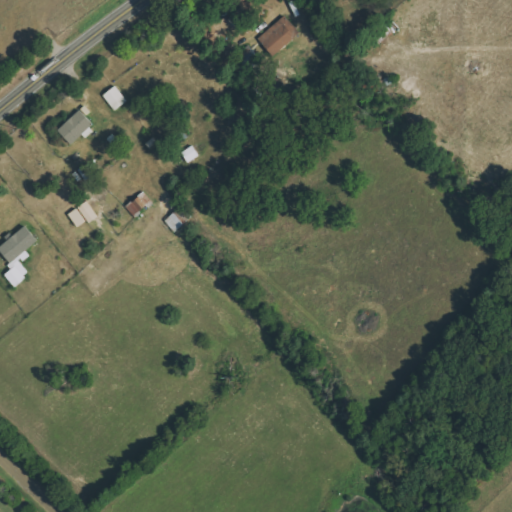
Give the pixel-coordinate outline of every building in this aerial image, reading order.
[(299,32),(283,16),(258,40),(274,57),(299,32)] [(105,96),(117,112),(131,101),(119,86),(105,96)] [(97,124),(84,109),(62,130),(76,145),(97,124)] [(150,206),(155,199),(145,192),(140,199),(150,206)] [(136,217),(148,209),(141,198),(129,207),(136,217)] [(16,264),(42,240),(29,226),(3,250),(16,264)] [(18,288),(30,278),(19,266),(7,276),(18,288)]
